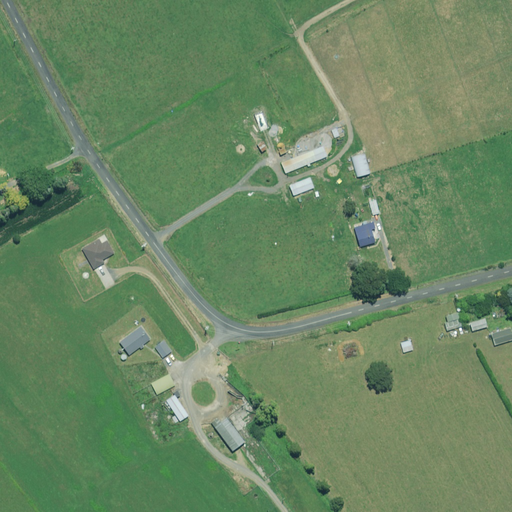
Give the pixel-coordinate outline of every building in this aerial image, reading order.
[(340,136),(338,129),(332,131),(334,138),(340,136)] [(327,157),(323,147),(281,163),(286,173),(327,157)] [(371,173),(365,154),(352,158),(358,177),(371,173)] [(314,188),(310,178),(289,186),(294,196),(314,188)] [(376,200),(368,200),(373,215),(380,213),(376,200)] [(374,229),(373,222),(354,228),(360,247),(375,243),(371,230),(374,229)] [(102,244),(99,240),(82,249),(94,270),(105,264),(103,260),(114,254),(107,241),(102,244)] [(463,326),(458,309),(445,313),(448,323),(445,324),(447,331),(463,326)] [(487,327),(485,319),(470,324),(472,331),(487,327)] [(150,340),(140,327),(120,342),(129,355),(150,340)] [(511,340),(511,336),(510,328),(491,334),(495,346),(511,340)] [(172,352),(164,340),(155,347),(163,358),(172,352)] [(413,350),(410,341),(400,343),(403,353),(413,350)] [(128,357),(124,353),(119,357),(124,361),(128,357)] [(175,386),(169,374),(151,384),(157,395),(175,386)] [(188,416),(175,396),(167,401),(180,421),(188,416)] [(244,442),(226,417),(214,426),(233,451),(244,442)]
